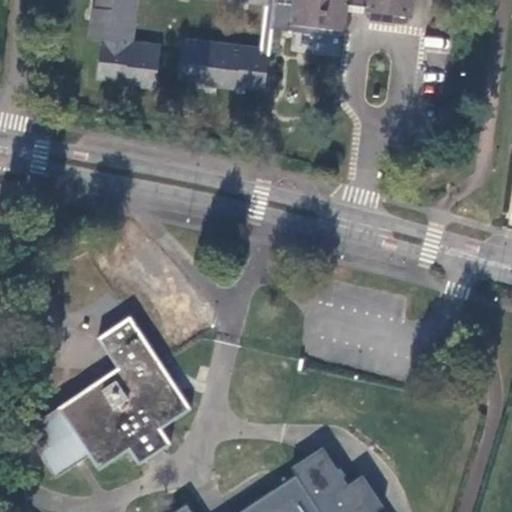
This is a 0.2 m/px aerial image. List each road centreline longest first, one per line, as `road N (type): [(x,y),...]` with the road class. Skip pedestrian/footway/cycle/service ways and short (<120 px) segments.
road 1 (tertiary): [(511,268),(2,149)]
road 2 (residential): [(20,0),(2,149)]
